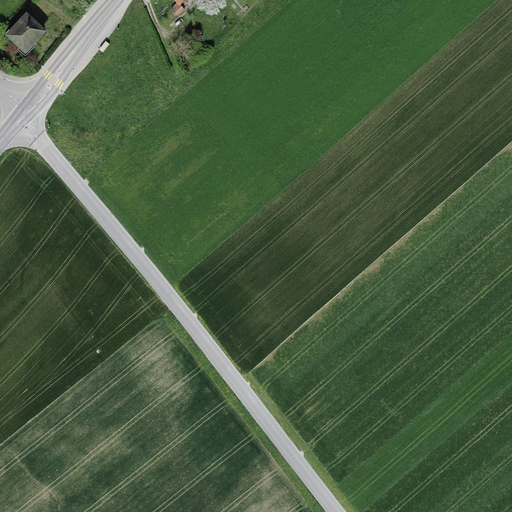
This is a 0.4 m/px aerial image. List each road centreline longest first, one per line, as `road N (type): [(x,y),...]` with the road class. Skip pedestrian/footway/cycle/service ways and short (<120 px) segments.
road 1 (unclassified): [(336,511),(23,115)]
road 2 (primary): [(116,0),(23,115)]
